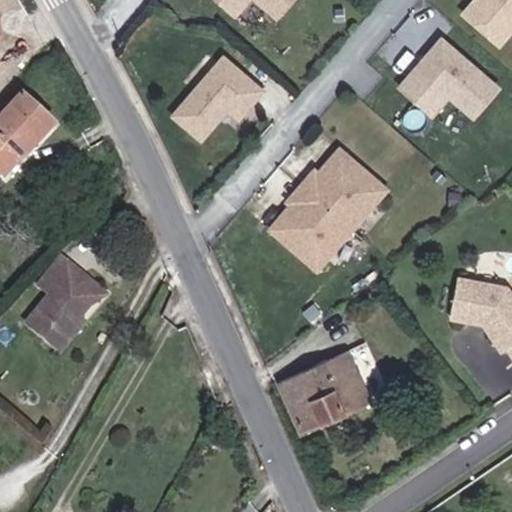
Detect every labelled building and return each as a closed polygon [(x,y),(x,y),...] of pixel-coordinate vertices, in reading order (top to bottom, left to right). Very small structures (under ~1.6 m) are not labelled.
[(235,0),(237,2),(239,0),(272,0),(288,13),(298,0),(235,0)] [(239,0),(237,2),(246,10),(255,0),(239,0)] [(511,0),(476,0),(476,1),(507,27),(511,20),(511,0)] [(505,71),(451,25),(429,50),(433,53),(427,59),(422,59),(410,73),(432,91),(445,76),(455,78),(457,79),(481,99),(505,71)] [(233,53),(183,111),(212,136),(231,113),(227,110),(233,103),(237,106),(248,116),(273,88),(233,53)] [(441,99),(457,79),(455,78),(445,76),(432,91),(441,99)] [(27,159),(29,162),(62,124),(32,97),(0,132),(0,166),(11,176),(27,159)] [(233,103),(227,110),(231,113),(237,106),(233,103)] [(277,229),(325,270),(398,187),(350,145),(328,171),(333,175),(305,208),(299,203),(277,229)] [(299,203),(305,208),(333,175),(328,171),(323,167),(295,199),(299,203)] [(97,319),(92,316),(102,303),(96,288),(78,275),(83,268),(73,259),(44,295),(55,304),(42,320),(76,347),(97,319)] [(511,296),(509,292),(454,285),(449,325),(471,328),(476,324),(482,324),(505,355),(510,351),(511,353),(511,296)] [(315,423),(382,389),(361,349),(367,346),(362,338),(290,373),(315,423)]
